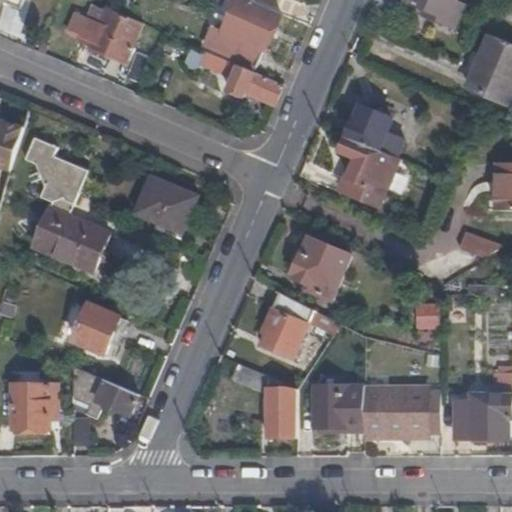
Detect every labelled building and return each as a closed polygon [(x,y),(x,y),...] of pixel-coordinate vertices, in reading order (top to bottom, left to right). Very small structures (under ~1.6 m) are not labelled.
[(269,51),(285,14),(254,0),(242,0),(238,11),(235,18),(229,32),(221,29),(214,47),(261,67),(268,50),(269,51)] [(408,0),(408,1),(433,13),(431,18),(446,24),(456,0),(408,0)] [(149,25),(132,17),(114,10),(107,26),(95,20),(87,38),(99,44),(97,49),(132,64),(149,25)] [(511,100),(511,46),(493,38),(471,90),(510,106),(511,100)] [(231,70),(234,62),(211,52),(206,65),(223,73),(226,67),(231,70)] [(279,104),(287,85),(234,62),(231,70),(230,73),(239,78),(234,90),(249,96),(251,92),(279,104)] [(349,139),(397,159),(405,141),(387,133),(393,119),(365,107),(358,122),(356,122),(349,139)] [(1,126),(0,125),(0,170),(9,174),(23,131),(2,124),(1,126)] [(393,168),(397,159),(349,139),(342,154),(357,161),(344,193),(378,211),(396,169),(393,168)] [(47,188),(45,194),(76,207),(91,173),(56,159),(60,150),(36,140),(27,162),(39,166),(47,188)] [(495,212),(511,211),(511,164),(497,164),(495,212)] [(182,234),(198,197),(152,178),(136,214),(182,234)] [(94,274),(111,235),(51,210),(35,248),(94,274)] [(459,250),(485,260),(501,249),(465,236),(459,250)] [(295,277),(317,287),(314,293),(334,302),(353,257),(311,239),(303,258),(301,257),(294,272),(296,274),(295,277)] [(470,287),(470,296),(497,297),(497,287),(470,287)] [(337,337),(344,326),(283,295),(268,328),(272,330),(264,347),(299,363),(302,357),(298,355),(311,325),(315,328),(316,326),(337,337)] [(107,357),(122,321),(85,306),(70,341),(107,357)] [(441,317),(441,306),(420,306),(420,317),(441,317)] [(441,317),(420,317),(420,328),(441,328),(441,317)] [(269,377),(241,366),(234,381),(262,392),(269,377)] [(108,384),(74,368),(73,410),(98,422),(104,407),(130,419),(140,397),(108,384)] [(511,418),(511,417),(511,375),(497,375),(496,396),(485,395),(485,403),(456,403),(456,437),(473,437),(473,439),(511,440),(511,418)] [(52,426),(58,426),(59,388),(13,387),(13,432),(51,432),(52,426)] [(367,391),(367,388),(317,387),(317,428),(348,429),(348,432),(367,432),(367,391)] [(270,439),(300,440),(300,392),(290,389),(270,389),(270,439)] [(367,432),(367,436),(429,437),(429,435),(441,435),(441,395),(428,395),(428,393),(367,391),(367,432)] [(73,420),(73,448),(91,449),(89,420),(73,420)]
